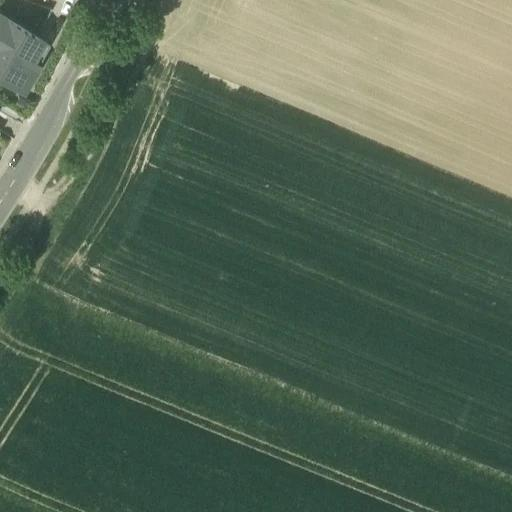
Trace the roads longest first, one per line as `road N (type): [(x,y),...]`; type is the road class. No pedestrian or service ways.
road 1 (tertiary): [(111,0),(0,201)]
road 2 (track): [(12,181),(49,203),(97,147),(136,55)]
